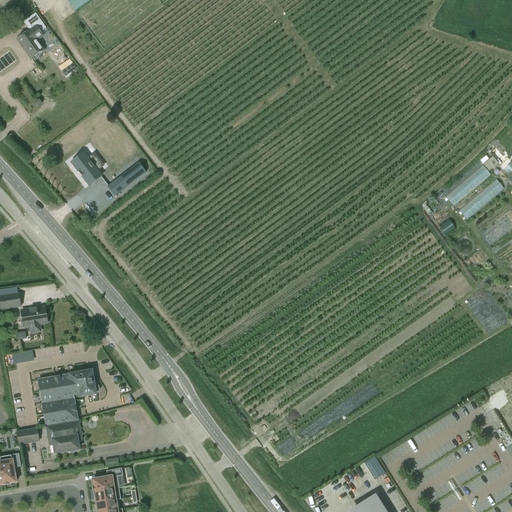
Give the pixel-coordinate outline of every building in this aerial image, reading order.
[(66,0),(75,12),(91,0),(66,0)] [(17,40),(31,59),(44,50),(37,40),(43,36),(40,32),(46,28),(35,14),(24,23),(29,31),(17,40)] [(69,58),(63,62),(69,69),(74,65),(69,58)] [(111,140),(98,150),(107,162),(127,147),(120,137),(113,143),(111,140)] [(83,153),(71,163),(88,186),(101,176),(83,153)] [(493,154),(482,160),(488,170),(499,164),(493,154)] [(137,158),(105,184),(114,196),(146,170),(137,158)] [(70,198),(84,188),(73,173),(59,182),(70,198)] [(475,197),(482,206),(503,188),(497,180),(475,197)] [(0,303),(1,309),(21,306),(19,294),(0,297),(0,303)] [(47,319),(49,317),(48,313),(46,312),(45,307),(22,311),(24,327),(31,326),(32,333),(41,331),(39,324),(48,323),(47,319)] [(78,420),(74,398),(74,396),(81,395),(81,397),(86,397),(96,395),(96,393),(98,393),(99,392),(98,386),(96,384),(95,384),(92,371),(38,379),(46,426),(68,422),(78,420)] [(77,436),(81,435),(79,422),(47,428),(50,445),(54,445),(55,454),(69,451),(71,453),(75,453),(76,450),(79,450),(77,436)] [(19,444),(39,441),(37,429),(17,433),(19,444)] [(19,454),(0,457),(5,485),(10,484),(16,483),(15,474),(15,473),(14,468),(21,467),(19,454)] [(376,479),(386,473),(376,456),(366,462),(376,479)] [(107,478),(92,480),(94,487),(93,487),(94,493),(95,493),(119,489),(117,477),(123,476),(122,469),(106,471),(107,478)] [(119,489),(95,493),(96,504),(119,500),(121,500),(119,489)] [(386,511),(377,497),(377,496),(352,511),(386,511)] [(96,504),(97,511),(108,511),(120,510),(119,500),(96,504)]
